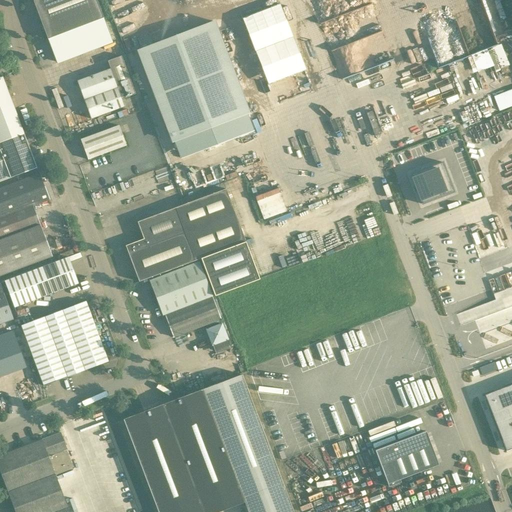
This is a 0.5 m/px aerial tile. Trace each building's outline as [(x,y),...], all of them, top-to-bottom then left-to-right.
[(48,39),(104,18),(96,0),(33,0),(33,2),(48,39)] [(138,50),(172,141),(247,112),(213,22),(138,50)] [(110,69),(77,81),(91,119),(124,106),(121,100),(135,94),(121,56),(107,61),(110,69)] [(0,142),(24,133),(2,77),(0,77),(0,142)] [(511,105),(511,94),(510,89),(494,96),(500,110),(511,105)] [(368,109),(363,111),(369,129),(375,127),(368,109)] [(88,160),(126,145),(119,126),(81,140),(88,160)] [(0,181),(36,168),(23,135),(0,144),(0,181)] [(442,162),(411,174),(422,204),(454,192),(442,162)] [(166,172),(134,184),(139,197),(171,184),(166,172)] [(0,276),(52,256),(47,241),(40,224),(39,225),(32,206),(50,199),(40,173),(0,188),(0,276)] [(139,282),(149,278),(195,261),(197,260),(201,259),(215,296),(260,279),(226,189),(137,222),(144,239),(126,246),(139,282)] [(287,266),(378,230),(370,210),(279,245),(287,266)] [(15,307),(78,283),(68,257),(5,281),(15,307)] [(195,261),(149,278),(154,291),(150,292),(156,306),(160,305),(164,315),(165,314),(174,337),(220,320),(198,262),(196,263),(195,261)] [(1,284),(0,284),(0,323),(14,319),(1,284)] [(494,300),(483,304),(485,310),(488,316),(499,312),(511,306),(511,286),(492,294),(494,300)] [(44,385),(108,361),(86,301),(22,325),(44,385)] [(228,340),(222,323),(205,329),(211,346),(228,340)] [(13,331),(0,335),(0,376),(26,367),(13,331)] [(218,511),(245,502),(248,511),(293,511),(242,375),(124,419),(158,511),(218,511)] [(511,384),(484,395),(505,451),(511,448),(511,384)] [(127,411),(133,409),(129,400),(124,402),(127,411)] [(399,479),(438,465),(426,431),(375,450),(388,487),(400,482),(399,479)] [(61,433),(0,455),(0,470),(15,511),(70,511),(56,475),(74,468),(61,433)]
